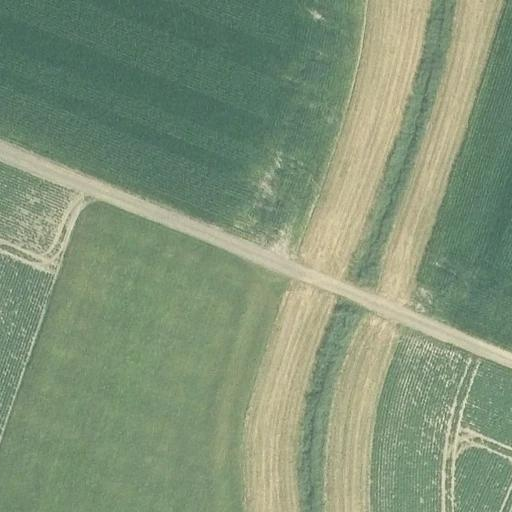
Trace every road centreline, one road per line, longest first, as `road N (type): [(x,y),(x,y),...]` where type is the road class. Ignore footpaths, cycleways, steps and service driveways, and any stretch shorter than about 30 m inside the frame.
road 1 (track): [(511,362),(0,153)]
road 2 (track): [(284,511),(279,442),(292,359),(367,180),(400,84),(417,0)]
